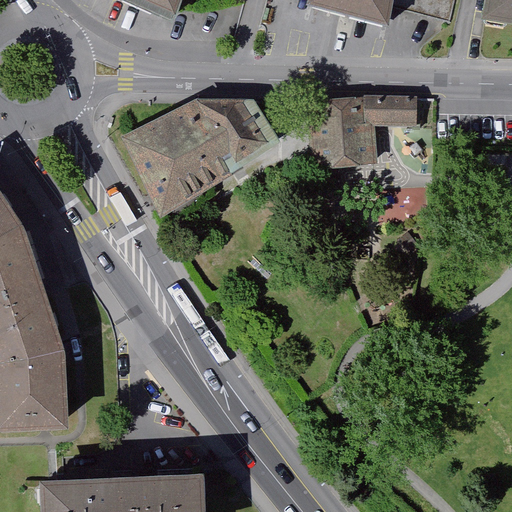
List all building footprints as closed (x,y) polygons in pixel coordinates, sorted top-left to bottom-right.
[(130,0),(176,20),(183,0),(130,0)] [(310,0),(307,12),(389,32),(394,0),(310,0)] [(511,0),(485,0),(482,23),(511,28),(511,0)] [(416,102),(317,105),(319,164),(346,164),(376,163),(375,129),(417,127),(416,102)] [(196,106),(120,146),(164,220),(282,147),(262,109),(196,106)] [(0,305),(42,288),(18,224),(0,199),(0,305)] [(419,248),(407,233),(396,241),(408,256),(419,248)] [(0,305),(0,441),(60,437),(63,360),(42,288),(0,305)] [(202,511),(200,478),(43,483),(44,511),(202,511)]
